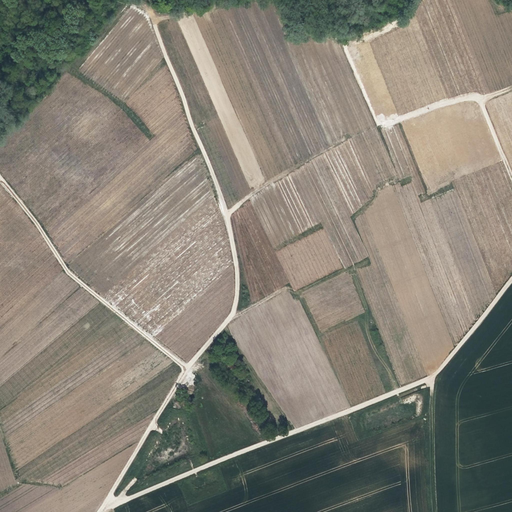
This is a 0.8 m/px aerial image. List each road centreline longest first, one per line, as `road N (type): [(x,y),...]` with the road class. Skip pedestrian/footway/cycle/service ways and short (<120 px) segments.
road 1 (track): [(99,511),(186,368),(229,318),(237,291),(222,200),(150,11),(115,0)]
road 2 (track): [(104,510),(431,378)]
road 3 (track): [(186,368),(67,272),(0,177)]
road 4 (track): [(229,318),(283,289),(295,292),(351,269),(368,336),(398,391)]
road 5 (track): [(511,177),(477,97),(381,125)]
road 6 (track): [(417,0),(394,24),(348,41),(306,29),(282,0)]
road 7 (track): [(343,140),(225,215)]
road 8 (track): [(434,511),(431,378)]
road 9 (track): [(296,431),(224,325)]
road 10 (track): [(431,378),(511,279)]
